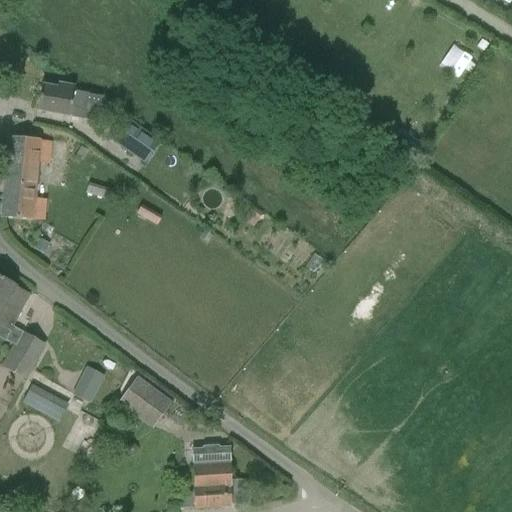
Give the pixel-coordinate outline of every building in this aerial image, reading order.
[(462,74),(477,55),(461,42),(446,61),(462,74)] [(73,92),(74,88),(57,85),(56,90),(40,87),(35,112),(96,123),(100,98),(87,96),(87,95),(73,92)] [(114,126),(99,149),(119,162),(134,139),(114,126)] [(32,221),(43,222),(45,201),(34,200),(37,164),(50,165),(51,143),(7,139),(0,219),(32,222),(32,221)] [(156,227),(160,218),(140,207),(136,215),(156,227)] [(245,218),(255,224),(261,215),(252,208),(245,218)] [(204,231),(198,238),(207,245),(212,237),(204,231)] [(48,246),(38,240),(33,249),(43,255),(48,246)] [(0,280),(0,341),(4,343),(10,333),(8,332),(28,296),(15,289),(15,288),(0,280)] [(15,348),(4,369),(24,380),(43,346),(21,335),(15,348)] [(141,410),(156,421),(168,405),(136,381),(119,404),(137,417),(141,410)] [(89,406),(96,392),(78,383),(71,397),(89,406)] [(64,411),(29,392),(22,405),(57,424),(64,411)] [(129,458),(135,457),(137,453),(137,448),(133,445),(128,445),(124,450),(125,455),(129,458)] [(228,465),(227,465),(227,462),(227,449),(215,449),(215,448),(200,448),(201,450),(189,451),(190,464),(191,464),(191,467),(189,467),(191,509),(230,507),(245,506),(243,481),(229,482),(228,465)]
